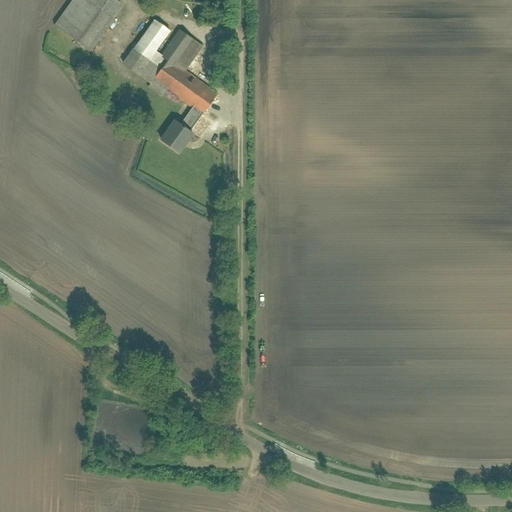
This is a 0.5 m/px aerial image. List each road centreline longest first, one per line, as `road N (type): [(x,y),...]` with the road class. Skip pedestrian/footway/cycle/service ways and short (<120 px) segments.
road 1 (unclassified): [(239,16),(240,440)]
road 2 (tertiary): [(0,287),(240,440)]
road 3 (tertiary): [(240,440),(292,468),(374,493),(511,502)]
